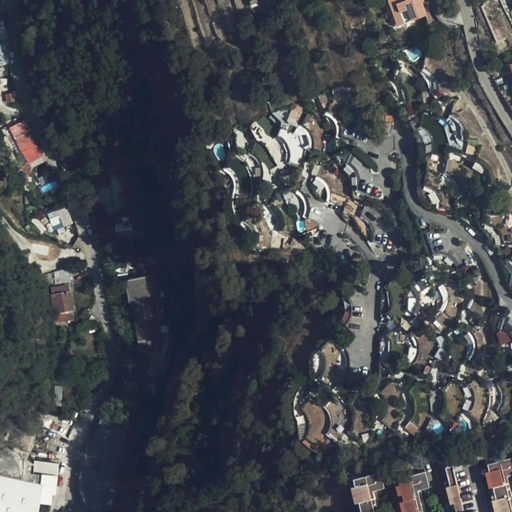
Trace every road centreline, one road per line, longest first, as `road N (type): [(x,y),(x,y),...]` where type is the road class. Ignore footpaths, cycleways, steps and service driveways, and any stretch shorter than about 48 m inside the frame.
road 1 (residential): [(82,511),(71,490),(72,450),(101,369),(96,253),(19,76),(12,0)]
road 2 (tertiary): [(511,123),(478,58),(465,0)]
